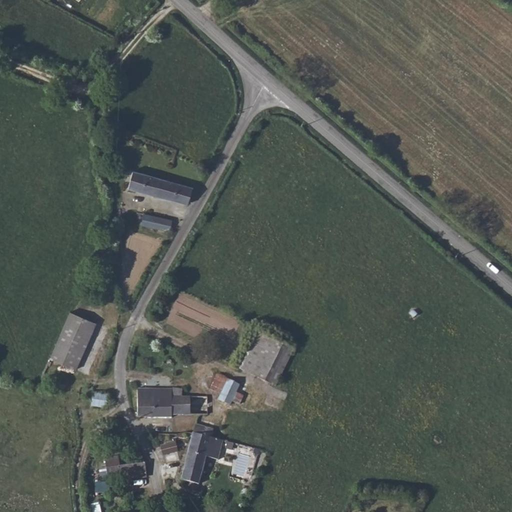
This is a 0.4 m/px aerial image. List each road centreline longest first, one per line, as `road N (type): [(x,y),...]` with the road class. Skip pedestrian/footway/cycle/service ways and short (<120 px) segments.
road 1 (unclassified): [(269,79),(129,327),(119,385),(164,511)]
road 2 (tertiary): [(269,79),(511,288)]
road 3 (track): [(88,91),(113,205),(105,247),(109,297),(129,327)]
road 4 (track): [(0,56),(88,91),(168,0)]
road 5 (tertiary): [(176,0),(269,79)]
